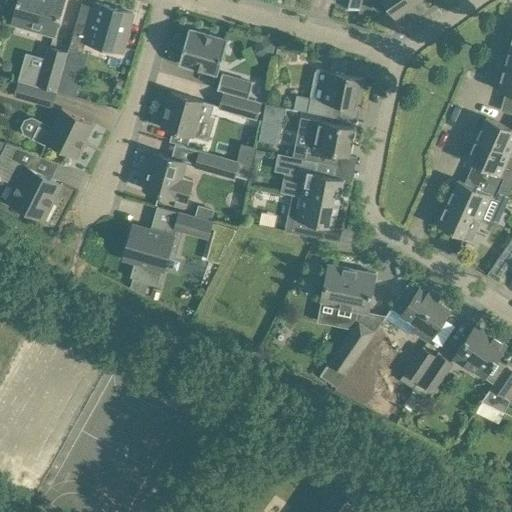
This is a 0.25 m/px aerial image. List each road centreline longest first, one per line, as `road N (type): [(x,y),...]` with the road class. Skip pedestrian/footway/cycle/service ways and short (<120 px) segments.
road 1 (track): [(511,502),(0,240)]
road 2 (residential): [(87,228),(131,116),(161,0)]
road 3 (residential): [(410,241),(380,220),(369,191),(394,52)]
road 4 (residential): [(394,52),(199,0)]
road 5 (residential): [(410,241),(481,84)]
road 6 (residential): [(511,311),(410,241)]
